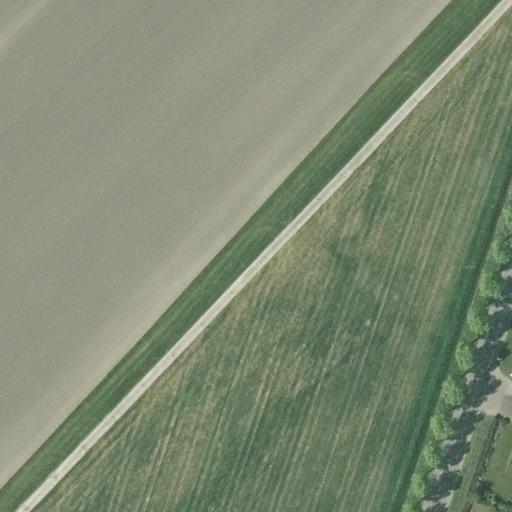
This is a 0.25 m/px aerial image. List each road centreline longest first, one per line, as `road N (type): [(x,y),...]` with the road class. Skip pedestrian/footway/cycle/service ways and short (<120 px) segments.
road 1 (track): [(511,9),(28,511)]
road 2 (unclassified): [(433,511),(511,279)]
